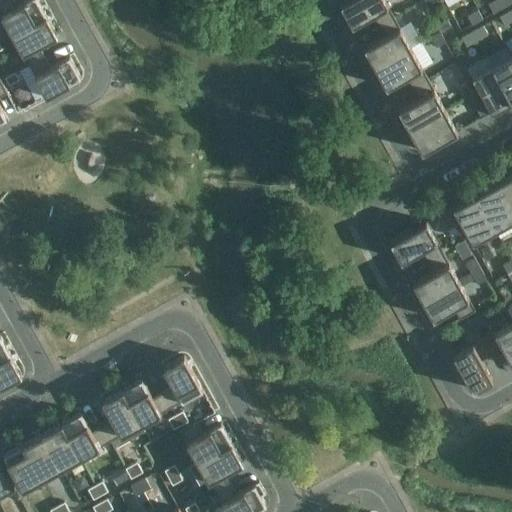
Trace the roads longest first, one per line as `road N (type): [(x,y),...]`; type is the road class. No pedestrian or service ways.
road 1 (residential): [(52,385),(181,322),(294,511)]
road 2 (residential): [(421,184),(377,210),(373,242),(461,400),(486,410),(511,398)]
road 3 (residential): [(67,0),(101,68),(98,88),(0,145)]
road 4 (residential): [(421,184),(321,0)]
road 5 (residential): [(396,511),(367,480),(295,511)]
